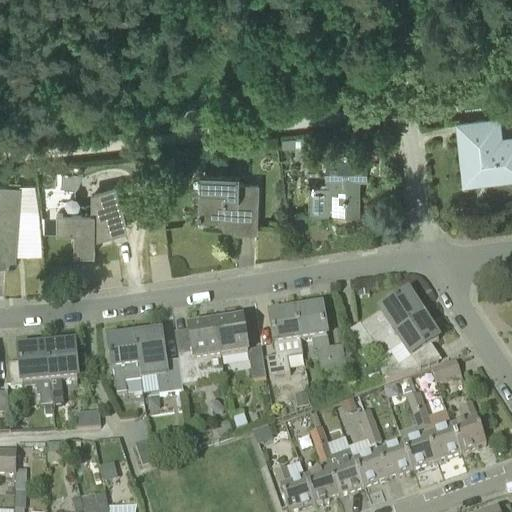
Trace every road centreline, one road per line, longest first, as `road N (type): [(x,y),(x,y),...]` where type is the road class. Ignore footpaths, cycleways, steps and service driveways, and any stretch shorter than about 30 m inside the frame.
road 1 (unclassified): [(0,315),(429,258)]
road 2 (track): [(0,159),(404,114)]
road 3 (unclassified): [(511,387),(429,258)]
road 4 (unclassified): [(429,258),(404,114)]
